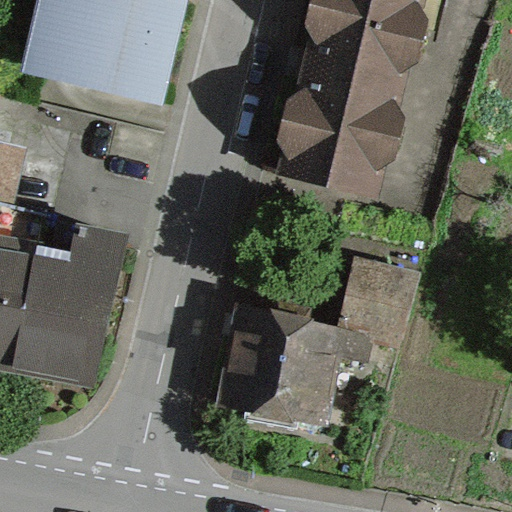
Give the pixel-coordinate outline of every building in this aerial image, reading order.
[(59,0),(43,71),(156,97),(178,0),(59,0)] [(420,0),(326,0),(315,51),(306,49),(300,76),(308,78),(294,134),(284,140),(291,149),(285,172),(374,193),(381,163),(392,156),(385,147),(414,27),(424,21),(418,11),(420,0)] [(0,158),(5,160),(9,145),(0,142),(0,158)] [(0,360),(91,377),(105,292),(111,294),(124,237),(79,226),(67,281),(33,273),(48,211),(0,200),(0,360)] [(419,274),(356,261),(343,325),(372,330),(371,335),(405,342),(419,274)] [(277,313),(243,306),(225,403),(248,408),(247,418),(298,428),(300,417),(324,421),(336,353),(367,358),(371,335),(372,330),(343,325),(308,319),(309,308),(279,302),(277,313)]
